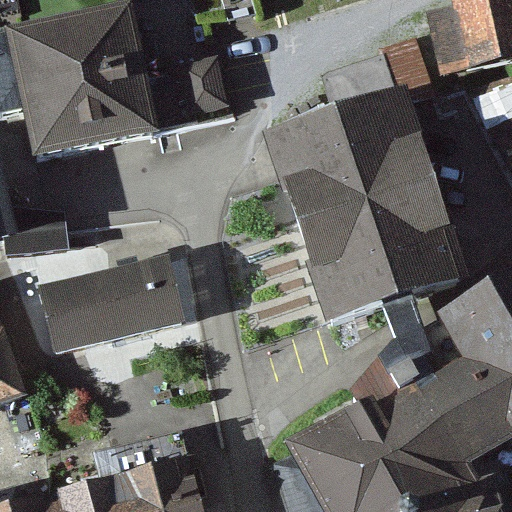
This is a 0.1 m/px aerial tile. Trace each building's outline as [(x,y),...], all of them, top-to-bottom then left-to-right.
[(511,70),(511,0),(468,0),(452,3),(455,20),(430,24),(437,70),(448,68),(450,81),(511,70)] [(131,14),(6,44),(37,175),(162,146),(131,14)] [(408,105),(265,150),(326,344),(470,298),(408,105)] [(511,133),(485,146),(511,205),(511,133)] [(0,261),(14,259),(16,275),(70,265),(65,234),(16,242),(2,165),(0,165),(0,261)] [(172,268),(40,298),(54,361),(186,331),(172,268)] [(465,374),(280,471),(290,511),(506,511),(499,488),(478,494),(471,475),(511,452),(511,292),(441,331),(465,374)] [(0,322),(0,413),(27,403),(0,322)] [(194,511),(183,465),(14,511),(194,511)]
